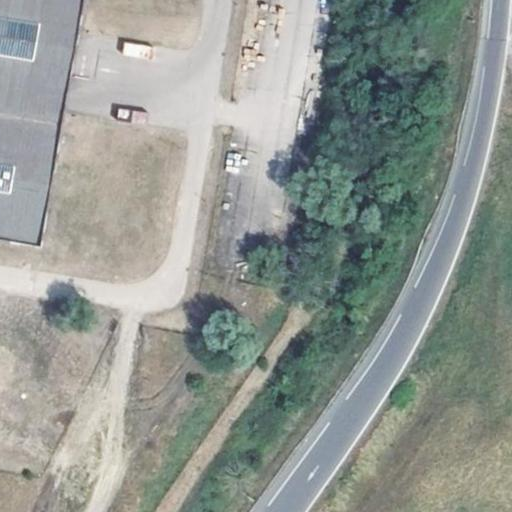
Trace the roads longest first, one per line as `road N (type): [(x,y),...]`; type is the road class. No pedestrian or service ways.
road 1 (motorway): [(502,0),(481,158),(446,259),(385,367),(282,511)]
road 2 (track): [(99,511),(245,272)]
